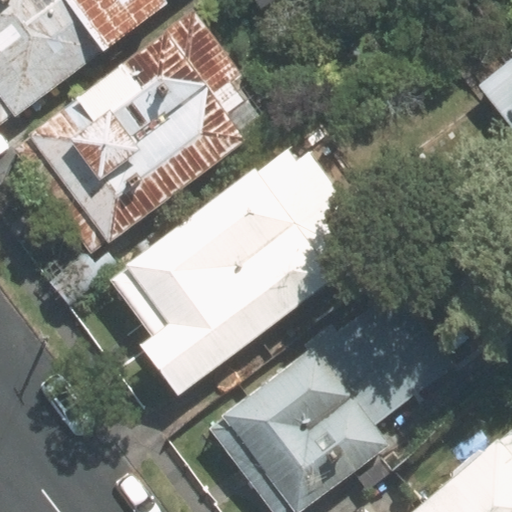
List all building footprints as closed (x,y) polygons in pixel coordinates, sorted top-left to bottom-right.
[(0,0),(0,101),(13,119),(182,0),(0,0)] [(254,71),(207,9),(44,132),(119,232),(261,126),(244,103),(255,95),(243,79),(254,71)] [(511,61),(489,81),(511,111),(511,61)] [(311,153),(302,141),(126,269),(168,325),(148,340),(184,390),(390,240),(322,145),(311,153)] [(462,358),(396,278),(211,430),(278,511),(301,511),(307,507),(310,511),(400,437),(386,420),(462,358)] [(511,511),(511,431),(418,511),(511,511)]
